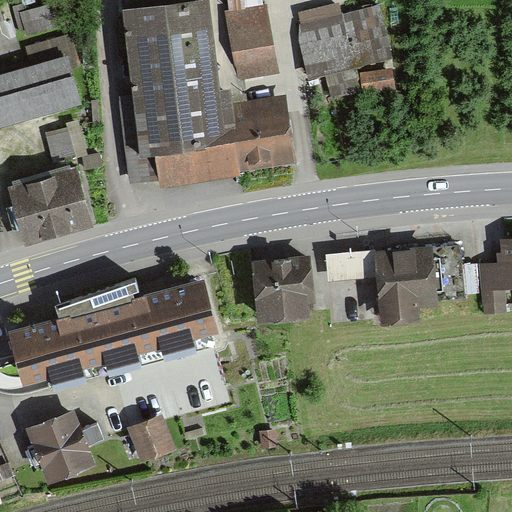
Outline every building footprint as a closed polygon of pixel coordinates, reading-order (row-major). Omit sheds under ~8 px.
[(205,0),(175,0),(118,8),(139,153),(152,151),(157,187),(293,167),(283,99),(233,107),(229,81),(217,83),(205,0)] [(386,8),(300,28),(310,74),(396,55),(386,8)] [(51,9),(24,15),(28,31),(54,25),(51,9)] [(266,13),(227,19),(236,80),(274,74),(266,13)] [(35,65),(0,76),(0,129),(79,104),(69,74),(81,71),(70,38),(31,51),(35,65)] [(396,75),(364,81),(367,99),(399,93),(396,75)] [(81,128),(51,135),(58,163),(88,156),(81,128)] [(73,171),(8,187),(22,241),(87,225),(73,171)] [(511,240),(493,242),(496,290),(511,288),(511,240)] [(428,249),(374,254),(381,326),(419,322),(417,307),(434,305),(428,249)] [(304,260),(249,266),(255,323),(310,316),(304,260)] [(199,283),(6,333),(19,384),(212,335),(199,283)] [(69,411),(30,428),(51,478),(91,461),(69,411)] [(158,418),(132,429),(144,456),(169,445),(158,418)]
